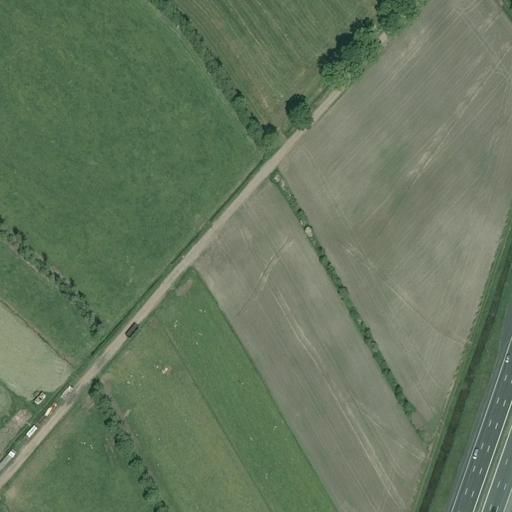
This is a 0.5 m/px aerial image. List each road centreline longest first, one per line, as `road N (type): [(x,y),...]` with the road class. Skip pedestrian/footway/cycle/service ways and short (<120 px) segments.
road 1 (track): [(414,0),(0,474)]
road 2 (motorway): [(511,375),(465,511)]
